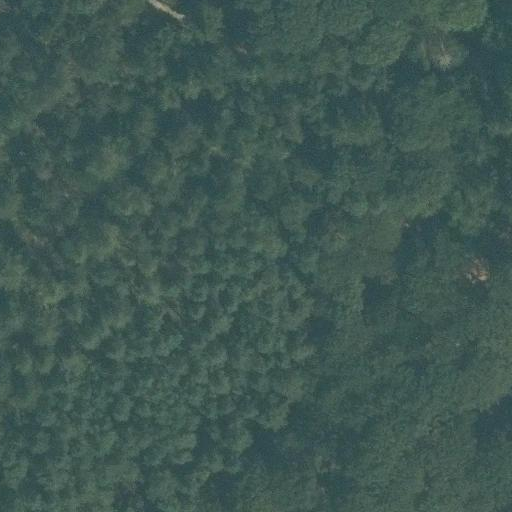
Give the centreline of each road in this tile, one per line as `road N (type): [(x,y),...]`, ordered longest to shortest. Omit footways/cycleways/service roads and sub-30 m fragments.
road 1 (unknown): [(511,186),(434,114),(184,0)]
road 2 (track): [(511,273),(465,355),(346,511)]
